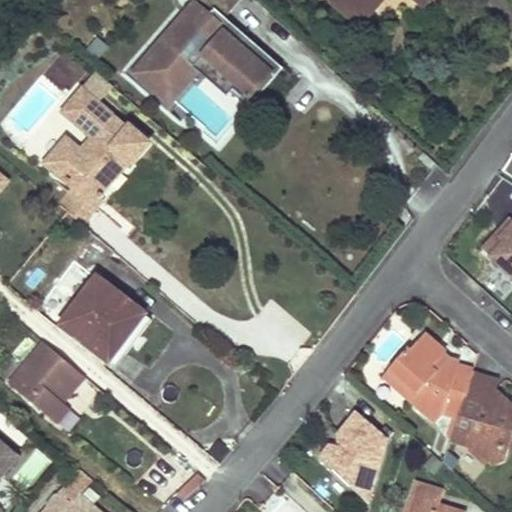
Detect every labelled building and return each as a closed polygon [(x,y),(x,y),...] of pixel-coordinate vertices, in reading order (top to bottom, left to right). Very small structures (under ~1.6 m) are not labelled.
[(188,0),(190,1),(128,69),(153,91),(171,71),(165,65),(185,42),(230,82),(225,87),(245,105),(269,78),(278,67),(261,51),(236,29),(230,36),(215,22),(221,16),(234,0),(188,0)] [(332,0),(331,1),(360,27),(384,0),(413,0),(422,8),(430,0),(332,0)] [(236,29),(221,16),(215,22),(230,36),(236,29)] [(107,49),(97,37),(85,47),(95,59),(107,49)] [(171,71),(153,91),(163,101),(191,70),(219,94),(225,87),(230,82),(185,42),(165,65),(171,71)] [(96,75),(82,90),(99,105),(114,89),(96,75)] [(131,165),(148,146),(129,129),(128,131),(99,105),(82,90),(62,113),(77,126),(39,169),(60,188),(86,211),(91,205),(105,189),(115,177),(121,170),(128,163),(131,165)] [(511,159),(502,175),(511,180),(511,159)] [(115,177),(105,189),(91,205),(95,208),(119,180),(115,177)] [(76,222),(86,211),(60,188),(50,200),(76,222)] [(499,236),(492,244),(485,252),(496,262),(500,258),(504,262),(501,267),(507,272),(511,269),(511,226),(501,238),(499,236)] [(78,265),(57,286),(69,298),(90,278),(78,265)] [(48,277),(40,270),(27,285),(34,292),(48,277)] [(106,363),(124,340),(143,317),(94,279),(58,326),(106,363)] [(113,368),(149,321),(143,317),(124,340),(106,363),(113,368)] [(472,375),(465,372),(458,369),(459,366),(445,361),(439,356),(439,351),(422,336),(408,354),(406,352),(389,371),(416,395),(410,403),(434,424),(442,416),(444,410),(459,415),(471,377),(472,375)] [(12,387),(35,406),(58,425),(71,410),(65,405),(86,380),(46,346),(12,387)] [(416,395),(389,371),(382,378),(410,403),(416,395)] [(511,404),(486,382),(471,377),(459,415),(453,433),(467,438),(464,445),(489,469),(502,465),(507,454),(502,445),(505,440),(510,439),(511,434),(511,404)] [(337,437),(340,438),(343,438),(341,448),(330,445),(320,458),(366,504),(388,441),(356,414),(337,437)] [(0,478),(16,459),(0,445),(0,478)] [(453,511),(451,511),(437,506),(441,494),(416,485),(406,511),(453,511)] [(70,504),(58,494),(43,511),(93,511),(76,497),(70,504)]
